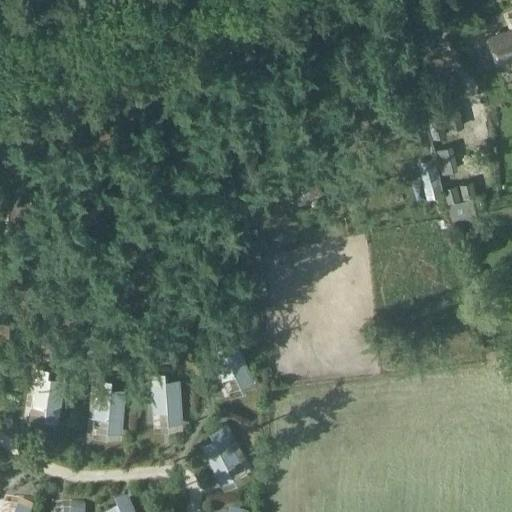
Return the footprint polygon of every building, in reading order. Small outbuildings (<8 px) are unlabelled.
[(511,29),(489,37),(490,37),(478,41),(485,63),(497,59),(511,54),(511,13),(509,14),(511,24),(511,29)] [(435,157),(419,161),(428,200),(436,198),(439,213),(447,211),(435,157)] [(238,340),(209,354),(227,391),(257,376),(238,340)] [(179,369),(147,368),(146,421),(178,421),(179,369)] [(49,377),(44,417),(70,420),(74,379),(49,377)] [(126,388),(95,387),(92,432),(123,433),(126,388)] [(233,431),(204,446),(222,482),(251,468),(233,431)] [(2,499),(0,503),(0,511),(32,511),(33,510),(2,499)] [(134,511),(128,499),(99,510),(99,511),(134,511)]
